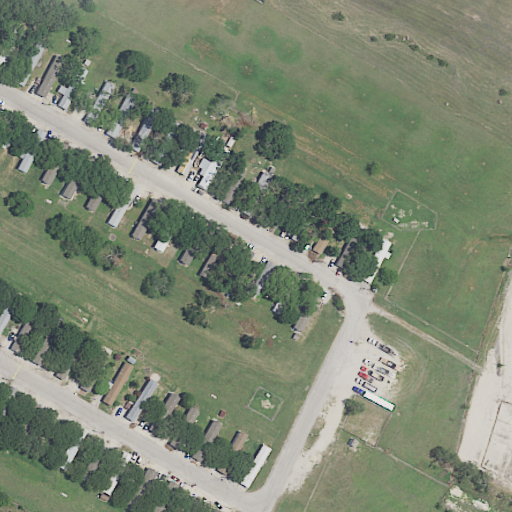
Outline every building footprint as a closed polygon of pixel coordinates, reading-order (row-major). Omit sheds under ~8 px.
[(0,52),(0,70),(21,34),(13,29),(0,52)] [(37,94),(48,98),(63,59),(53,55),(37,94)] [(66,111),(87,71),(76,66),(61,95),(62,95),(57,106),(66,111)] [(94,127),(115,84),(105,79),(85,122),(94,127)] [(105,134),(115,140),(137,100),(127,94),(105,134)] [(158,111),(150,108),(132,148),(140,152),(158,111)] [(22,122),(13,118),(1,143),(10,147),(22,122)] [(180,125),(171,121),(152,162),(161,167),(180,125)] [(205,135),(190,129),(176,160),(181,162),(178,171),(188,175),(205,135)] [(69,150),(60,145),(40,181),(49,186),(69,150)] [(203,159),(195,173),(202,176),(196,186),(205,191),(227,152),(218,147),(209,163),(203,159)] [(88,159),(79,155),(62,197),(71,200),(88,159)] [(237,212),(253,218),(269,175),(261,172),(256,185),(248,182),(237,212)] [(94,212),(111,180),(106,178),(103,183),(98,180),(84,208),(94,212)] [(109,226),(118,229),(135,187),(126,183),(109,226)] [(266,224),(275,229),(295,191),(286,187),(266,224)] [(141,242),(160,203),(150,198),(131,237),(141,242)] [(184,214),(176,208),(152,248),(161,253),(184,214)] [(335,265),(344,270),(365,231),(355,226),(335,265)] [(178,261),(187,267),(204,237),(195,232),(178,261)] [(233,290),(252,253),(243,248),(224,285),(233,290)] [(210,257),(208,256),(197,275),(208,281),(222,255),(214,251),(210,257)] [(249,292),(258,297),(276,266),(267,261),(249,292)] [(279,315),(298,280),(291,276),(272,311),(279,315)] [(318,293),(308,289),(294,330),(304,334),(318,293)] [(0,314),(0,334),(16,306),(8,301),(0,314)] [(10,349),(19,354),(38,319),(29,314),(10,349)] [(78,388),(91,393),(106,353),(93,348),(78,388)] [(63,381),(74,360),(66,356),(55,376),(63,381)] [(102,402),(110,406),(132,367),(123,362),(108,389),(102,402)] [(0,422),(18,391),(8,385),(0,398),(0,422)] [(161,430),(179,398),(170,392),(151,425),(161,430)] [(41,407),(31,402),(17,428),(13,426),(7,436),(20,443),(41,407)] [(177,432),(186,436),(198,411),(188,406),(177,432)] [(63,414),(54,411),(36,451),(45,455),(63,414)] [(191,458),(200,463),(220,424),(212,420),(191,458)] [(58,468),(66,472),(86,430),(77,426),(58,468)] [(245,435),(236,431),(229,452),(238,455),(245,435)] [(241,485),(250,489),(267,448),(258,444),(241,485)] [(104,452),(97,448),(81,477),(88,481),(104,452)] [(124,475),(132,456),(122,452),(103,493),(110,496),(120,473),(124,475)] [(126,507),(136,511),(154,471),(145,467),(126,507)] [(154,510),(158,511),(164,511),(176,484),(167,480),(154,510)] [(188,511),(192,511),(200,497),(192,493),(184,510),(188,511)]
